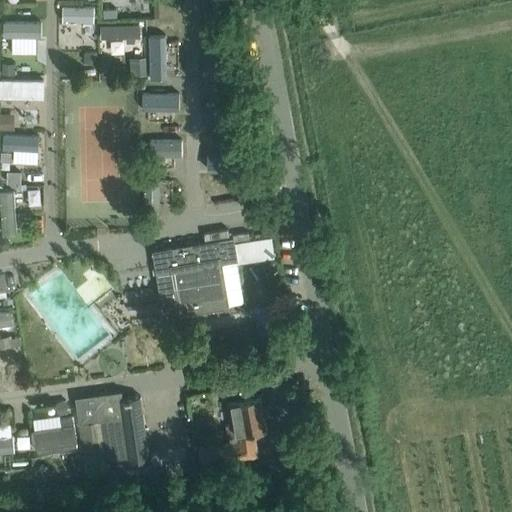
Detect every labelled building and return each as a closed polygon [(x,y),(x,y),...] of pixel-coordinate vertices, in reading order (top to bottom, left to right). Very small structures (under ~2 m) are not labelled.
[(102,22),(103,2),(69,1),(68,20),(102,22)] [(212,10),(210,38),(232,39),(234,12),(212,10)] [(44,30),(43,11),(12,12),(12,31),(44,30)] [(111,27),(112,54),(140,54),(139,27),(111,27)] [(175,47),(158,46),(157,81),(173,81),(175,47)] [(13,61),(43,62),(44,48),(13,47),(13,61)] [(237,82),(237,57),(210,57),(210,82),(237,82)] [(12,93),(12,109),(24,109),(24,126),(43,126),(44,94),(12,93)] [(153,112),(182,113),(182,96),(153,95),(153,112)] [(234,136),(234,115),(209,116),(209,137),(234,136)] [(8,133),(21,132),(20,117),(7,118),(8,133)] [(46,150),(46,137),(10,137),(10,151),(46,150)] [(156,143),(155,159),(186,160),(187,144),(156,143)] [(25,164),(46,165),(46,152),(25,152),(25,164)] [(248,162),(207,163),(207,177),(249,176),(248,162)] [(7,204),(47,206),(48,191),(7,189),(7,204)] [(183,190),(151,189),(150,206),(183,207),(183,190)] [(154,251),(154,253),(161,296),(175,294),(176,298),(172,299),(174,311),(178,310),(178,314),(228,305),(221,261),(236,259),(233,237),(154,251)] [(0,325),(12,324),(10,310),(0,311),(0,325)] [(149,458),(140,397),(140,395),(120,398),(120,392),(76,399),(86,476),(106,473),(105,464),(149,458)] [(252,430),(266,428),(261,397),(227,402),(231,423),(226,424),(229,444),(190,450),(192,466),(232,459),(257,454),(252,430)] [(37,448),(38,453),(77,447),(73,416),(60,418),(61,426),(32,430),(35,449),(37,448)] [(0,436),(0,452),(14,452),(12,436),(0,436)]
